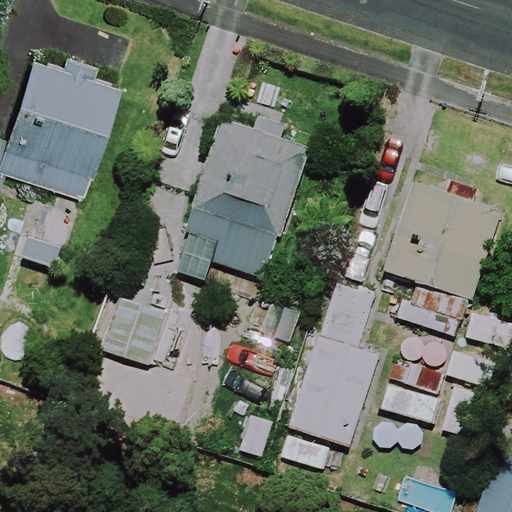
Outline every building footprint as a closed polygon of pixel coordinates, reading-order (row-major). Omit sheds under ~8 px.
[(117,87),(32,60),(6,140),(0,137),(0,183),(4,172),(81,198),(117,87)] [(310,151),(221,121),(185,231),(225,245),(219,263),(268,279),(310,151)] [(504,212),(419,184),(390,272),(412,279),(400,318),(463,338),(504,212)] [(70,212),(32,201),(15,258),(53,269),(70,212)] [(376,300),(337,286),(289,427),(351,448),(382,358),(359,350),(376,300)] [(174,392),(184,365),(198,325),(124,299),(110,338),(100,366),(174,392)] [(272,407),(288,364),(262,354),(246,397),(272,407)] [(511,511),(511,454),(506,452),(487,511),(511,511)]
